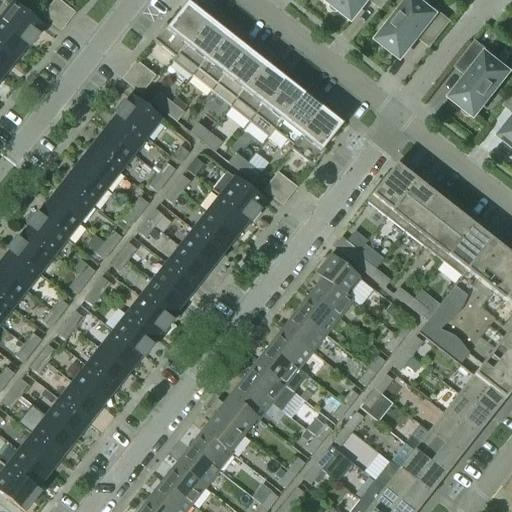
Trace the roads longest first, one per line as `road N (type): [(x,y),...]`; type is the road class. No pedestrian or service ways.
road 1 (residential): [(92,511),(398,122)]
road 2 (residential): [(0,173),(134,0)]
road 3 (residential): [(398,122),(243,0)]
road 4 (residential): [(398,122),(489,0)]
road 5 (residential): [(511,212),(398,122)]
